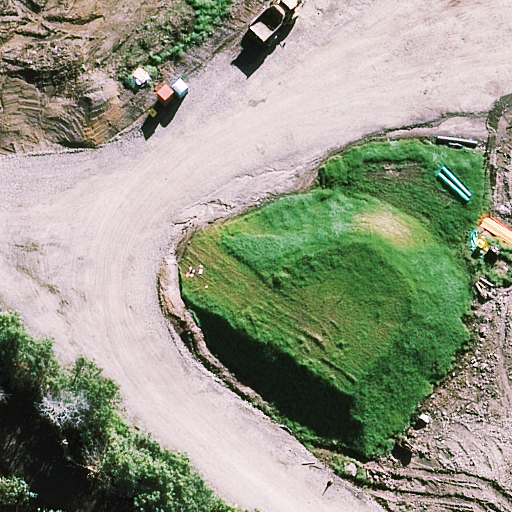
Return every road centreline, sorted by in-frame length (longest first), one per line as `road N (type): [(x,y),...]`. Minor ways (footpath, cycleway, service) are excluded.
road 1 (track): [(285,511),(0,287)]
road 2 (track): [(116,511),(0,416)]
